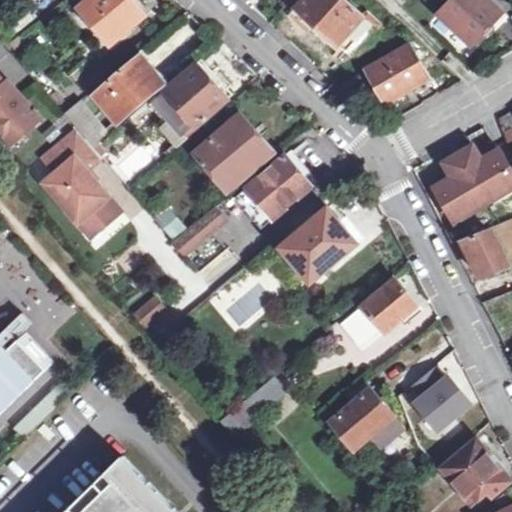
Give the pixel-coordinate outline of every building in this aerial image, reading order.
[(20,0),(1,9),(10,30),(32,20),(22,0),(20,0)] [(132,0),(88,0),(80,7),(110,44),(145,15),(135,3),(132,0)] [(364,17),(345,0),(303,0),(292,12),(311,31),(316,26),(334,43),(347,31),(358,41),(373,25),(364,17)] [(502,11),(490,0),(452,0),(438,15),(449,25),(471,45),(482,33),(488,39),(509,18),(502,11)] [(502,11),(509,18),(511,20),(511,3),(502,11)] [(168,67),(195,27),(175,13),(148,54),(168,67)] [(347,31),(334,43),(346,54),(350,58),(380,27),(366,14),(364,17),(373,25),(358,41),(347,31)] [(449,25),(438,15),(432,22),(442,31),(449,25)] [(316,26),(311,31),(330,48),(334,43),(316,26)] [(482,33),(471,45),(477,51),(488,39),(482,33)] [(426,73),(411,47),(369,69),(387,103),(407,92),(403,85),(426,73)] [(142,57),(97,94),(108,108),(107,110),(119,124),(164,86),(152,72),(154,71),(142,57)] [(221,82),(203,61),(152,105),(167,123),(171,120),(181,111),(197,128),(228,101),(215,87),(221,82)] [(429,79),(426,73),(403,85),(407,92),(429,79)] [(19,98),(16,101),(4,87),(4,86),(0,81),(0,131),(12,145),(36,123),(39,120),(19,98)] [(233,96),(221,82),(215,87),(228,101),(233,96)] [(7,84),(4,86),(4,87),(16,101),(19,98),(7,84)] [(81,133),(92,123),(76,106),(65,116),(81,133)] [(181,111),(171,120),(186,137),(197,128),(181,111)] [(511,113),(511,111),(499,118),(504,131),(511,127),(511,113)] [(275,154),(243,115),(196,154),(228,192),(275,154)] [(95,149),(107,139),(92,123),(81,133),(95,149)] [(43,185),(76,225),(85,218),(98,233),(119,216),(86,175),(100,164),(76,135),(43,161),(55,176),(43,185)] [(459,154),(488,204),(511,189),(511,169),(500,149),(483,160),(474,146),(459,154)] [(319,180),(293,150),(237,197),(263,228),(319,180)] [(488,204),(459,154),(445,164),(453,177),(435,188),(456,223),(488,204)] [(349,221),(333,204),(281,248),(312,283),(359,244),(343,226),(349,221)] [(85,218),(76,225),(89,241),(98,233),(85,218)] [(216,227),(209,218),(179,243),(186,251),(216,227)] [(343,226),(359,244),(364,240),(349,221),(343,226)] [(492,231),(463,242),(481,278),(510,267),(492,231)] [(216,238),(198,249),(206,263),(224,252),(216,238)] [(418,304),(397,280),(343,325),(364,349),(418,304)] [(152,295),(131,316),(147,332),(168,310),(152,295)] [(0,418),(57,363),(28,333),(10,350),(0,340),(0,418)] [(447,377),(442,382),(432,369),(414,385),(424,397),(417,403),(439,429),(469,404),(447,377)] [(275,376),(241,405),(255,421),(289,392),(275,376)] [(355,404),(373,389),(365,380),(346,396),(355,404)] [(68,384),(21,429),(29,437),(75,392),(68,384)] [(381,398),(373,389),(355,404),(332,423),(356,449),(373,436),(396,416),(381,398)] [(381,398),(396,416),(400,412),(385,394),(381,398)] [(396,416),(373,436),(385,449),(407,429),(396,416)] [(489,456),(475,439),(443,467),(472,502),(489,489),(495,496),(511,482),(498,465),(500,462),(493,453),(489,456)] [(178,511),(125,457),(68,511),(178,511)]
